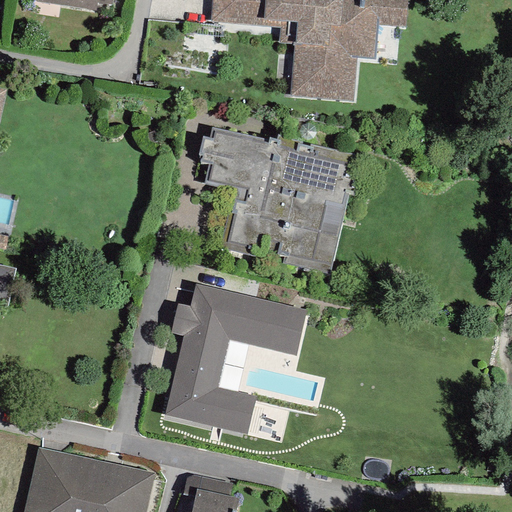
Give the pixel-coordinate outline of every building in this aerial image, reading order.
[(36,0),(36,2),(96,11),(97,2),(110,5),(111,0),(36,0)] [(289,97),(352,101),(356,57),(374,59),(376,25),(405,27),(407,0),(210,0),(209,21),(281,27),(280,42),(294,43),(289,97)] [(263,140),(212,128),(209,138),(201,136),(196,157),(200,158),(198,163),(207,165),(203,184),(232,191),(219,247),(253,255),(255,250),(285,257),(283,263),(328,273),(356,154),(309,143),(308,146),(302,144),(303,140),(276,134),(275,139),(269,138),(268,144),(262,142),(263,140)] [(0,266),(0,307),(6,309),(15,269),(0,266)] [(165,416),(246,435),(255,397),(217,388),(228,340),(295,356),(305,311),(196,285),(190,307),(183,337),(165,416)] [(170,334),(183,337),(190,307),(177,304),(170,334)] [(144,511),(154,473),(37,447),(22,511),(144,511)] [(197,489),(229,497),(233,484),(193,475),(186,478),(182,496),(195,498),(197,489)] [(229,497),(197,489),(195,498),(191,511),(234,511),(238,498),(229,497)]
